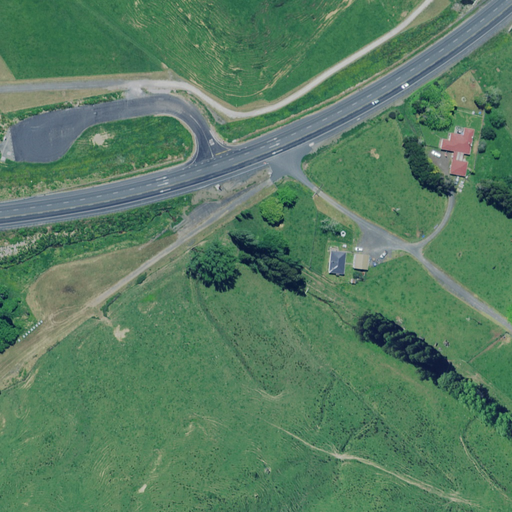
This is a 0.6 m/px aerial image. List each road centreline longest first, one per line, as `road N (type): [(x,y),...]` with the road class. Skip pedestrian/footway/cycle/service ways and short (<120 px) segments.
road 1 (trunk): [(511,4),(413,76),(312,134),(171,186),(0,218)]
road 2 (track): [(276,149),(447,292),(511,329)]
